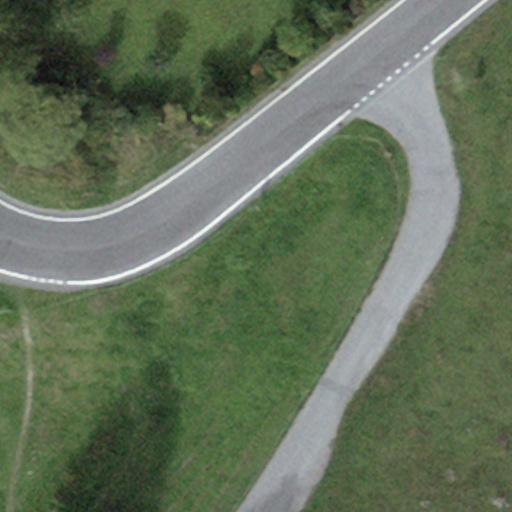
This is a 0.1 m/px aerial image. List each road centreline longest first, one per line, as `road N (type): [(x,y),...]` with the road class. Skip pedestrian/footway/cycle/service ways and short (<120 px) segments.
road 1 (unclassified): [(274,511),(376,365),(439,185),(407,105),(376,56)]
road 2 (secondary): [(376,56),(161,221),(111,244),(67,248),(0,234)]
